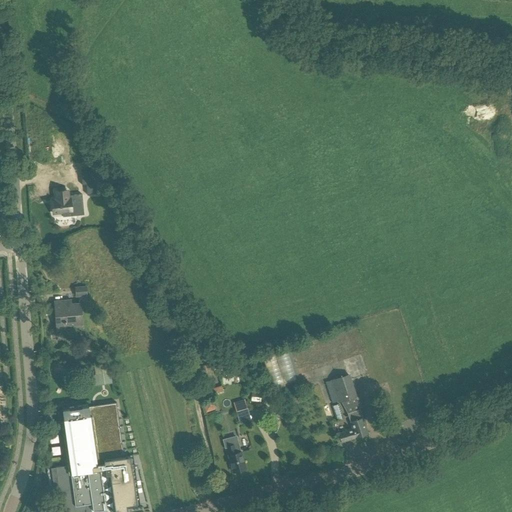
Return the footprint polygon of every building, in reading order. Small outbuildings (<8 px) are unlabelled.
[(100,181),(90,181),(92,205),(102,204),(100,181)] [(56,200),(52,200),(53,213),(62,212),(63,217),(83,215),(82,194),(67,196),(67,190),(55,192),(56,200)] [(87,286),(75,287),(76,297),(87,296),(87,286)] [(71,299),(54,301),(57,330),(66,329),(66,326),(82,324),(79,303),(72,304),(71,299)] [(287,346),(261,354),(271,387),(278,385),(296,380),(287,346)] [(224,359),(196,367),(199,376),(201,380),(215,376),(214,373),(231,369),(230,364),(224,359)] [(95,374),(91,375),(93,386),(112,383),(109,364),(94,366),(95,374)] [(226,381),(220,383),(221,385),(224,391),(224,392),(239,386),(233,372),(224,375),(226,381)] [(347,373),(332,378),(339,399),(354,394),(351,384),(347,373)] [(281,392),(302,385),(300,379),(296,380),(278,385),(281,392)] [(88,383),(83,389),(92,396),(97,390),(88,383)] [(221,385),(213,388),(216,394),(224,391),(221,385)] [(299,392),(286,397),(289,405),(302,400),(299,392)] [(210,399),(201,402),(205,411),(214,408),(210,399)] [(242,399),(232,401),(234,410),(245,407),(242,399)] [(63,466),(55,467),(61,511),(75,511),(85,511),(120,511),(127,511),(126,505),(136,504),(130,456),(124,457),(123,449),(120,450),(116,420),(119,420),(116,402),(87,406),(88,406),(62,410),(63,420),(56,421),(63,466)] [(352,429),(339,433),(340,437),(346,435),(347,440),(355,438),(368,434),(360,409),(347,413),(350,422),(352,429)] [(236,435),(224,438),(229,456),(228,456),(233,472),(246,469),(241,452),(236,454),(234,445),(239,444),(236,435)]
